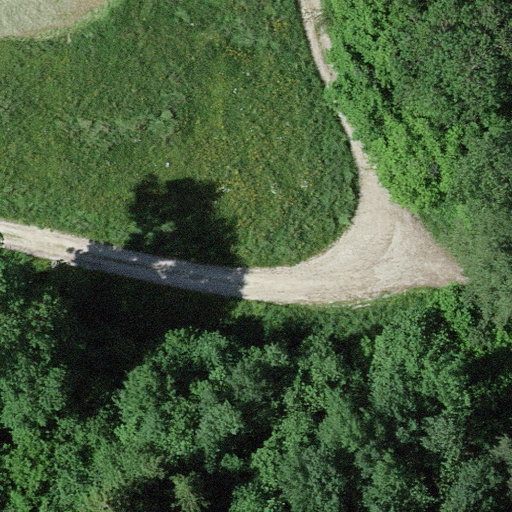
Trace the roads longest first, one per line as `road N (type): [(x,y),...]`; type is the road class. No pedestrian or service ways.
road 1 (track): [(0,234),(254,284),(309,280),(368,262),(401,235),(511,316)]
road 2 (residential): [(401,235),(307,0)]
